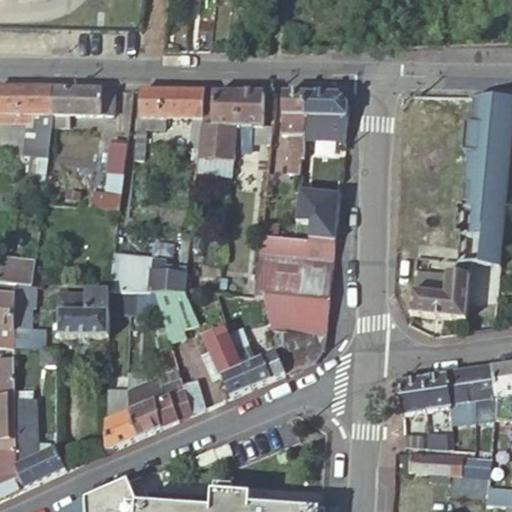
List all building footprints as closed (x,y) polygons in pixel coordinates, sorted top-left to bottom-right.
[(0,114),(31,116),(50,116),(53,91),(0,89),(0,114)] [(113,117),(114,92),(53,91),(50,116),(113,117)] [(206,94),(141,93),(140,120),(164,120),(193,121),(203,121),(204,107),(206,94)] [(214,108),(204,107),(203,121),(201,144),(238,144),(239,95),(214,94),(214,108)] [(214,94),(206,94),(204,107),(214,108),(214,94)] [(264,95),(239,95),(238,144),(253,145),(253,141),(272,140),(273,130),(264,130),(264,95)] [(306,96),(285,96),(285,137),(290,137),(290,155),(291,155),(290,176),(301,177),(304,155),(305,137),(306,96)] [(340,97),(306,96),(305,137),(346,141),(349,108),(340,97)] [(496,331),(511,163),(511,98),(475,98),(464,210),(464,211),(461,242),(459,263),(471,265),(465,323),(464,335),(496,331)] [(31,123),(31,116),(0,114),(0,122),(24,123),(31,123)] [(49,122),(50,116),(31,116),(31,123),(24,123),(23,137),(47,139),(49,128),(49,122)] [(164,120),(140,120),(136,120),(132,160),(149,161),(150,150),(143,150),(145,129),(163,131),(164,120)] [(203,121),(193,121),(190,150),(200,151),(201,144),(203,121)] [(28,157),(45,159),(47,139),(23,137),(21,157),(28,157)] [(238,144),(201,144),(200,151),(199,161),(201,161),(235,162),(236,162),(237,154),(238,144)] [(253,145),(238,144),(237,154),(253,156),(253,145)] [(120,213),(128,147),(110,145),(106,175),(110,176),(107,194),(105,211),(120,213)] [(27,174),(44,176),(45,159),(28,157),(27,174)] [(235,162),(201,161),(200,175),(234,178),(235,162)] [(77,200),(79,192),(67,190),(66,199),(77,200)] [(105,211),(107,194),(88,191),(86,209),(105,211)] [(340,196),(313,193),(309,229),(337,232),(340,196)] [(464,211),(464,210),(448,209),(446,240),(461,242),(464,211)] [(264,223),(263,237),(282,238),(283,225),(264,223)] [(257,299),(264,300),(274,332),(297,334),(327,337),(331,300),(332,299),(333,271),(335,257),(336,244),(282,238),(263,237),(258,281),(257,299)] [(189,266),(192,239),(184,238),(182,265),(189,266)] [(188,274),(189,266),(182,265),(115,258),(111,292),(111,294),(137,295),(150,295),(157,295),(171,296),(186,296),(187,294),(188,275),(188,274)] [(32,288),(34,263),(5,260),(4,261),(1,261),(0,274),(0,284),(1,285),(15,286),(32,288)] [(471,265),(459,263),(458,277),(448,276),(448,279),(446,296),(413,293),(411,317),(465,323),(471,265)] [(446,296),(448,279),(438,278),(439,268),(416,266),(413,293),(446,296)] [(192,275),(188,275),(187,294),(196,295),(214,296),(216,296),(216,292),(191,290),(192,275)] [(233,279),(224,278),(223,297),(232,297),(232,291),(238,292),(239,286),(233,285),(233,279)] [(243,298),(257,299),(258,281),(245,280),(243,298)] [(15,304),(15,286),(1,285),(0,284),(0,329),(15,331),(15,304)] [(38,289),(32,288),(15,286),(15,304),(20,304),(20,309),(30,309),(37,309),(38,289)] [(111,294),(111,292),(88,291),(88,313),(83,313),(83,297),(60,297),(60,323),(59,340),(110,341),(111,317),(111,294)] [(137,295),(111,294),(111,317),(131,317),(131,319),(137,319),(137,318),(137,295)] [(196,295),(187,294),(186,296),(201,330),(213,327),(196,295)] [(150,295),(137,295),(137,318),(152,318),(150,303),(150,295)] [(163,318),(157,295),(150,295),(150,303),(152,318),(163,318)] [(185,335),(171,296),(157,295),(163,318),(172,348),(188,342),(185,335)] [(201,330),(186,296),(171,296),(185,335),(201,330)] [(31,331),(30,309),(20,309),(20,304),(15,304),(15,331),(31,331)] [(15,331),(0,329),(0,346),(15,347),(15,331)] [(232,401),(253,392),(236,355),(235,353),(235,351),(231,337),(228,330),(205,340),(212,355),(223,381),(232,401)] [(39,351),(46,351),(46,331),(31,331),(15,331),(15,347),(15,350),(39,351)] [(253,392),(273,384),(263,361),(257,363),(245,331),(231,337),(235,351),(235,353),(236,355),(253,392)] [(327,337),(297,334),(274,332),(282,353),(289,376),(318,364),(325,351),(327,337)] [(39,363),(57,363),(57,351),(46,351),(39,351),(39,363)] [(282,353),(263,361),(273,384),(289,376),(282,353)] [(223,381),(212,355),(207,357),(218,383),(223,381)] [(0,452),(16,453),(15,431),(15,401),(16,392),(15,360),(0,360),(0,452)] [(511,367),(492,370),(496,399),(495,421),(497,422),(511,422),(511,367)] [(496,399),(492,370),(478,373),(480,390),(475,390),(476,402),(496,399)] [(480,390),(478,373),(448,377),(452,405),(476,402),(475,390),(480,390)] [(163,389),(182,382),(180,375),(160,384),(161,388),(163,389)] [(452,405),(448,377),(424,380),(428,414),(436,413),(437,422),(447,421),(445,411),(452,411),(452,405)] [(428,414),(424,380),(401,383),(405,417),(428,414)] [(183,422),(193,418),(184,389),(182,382),(163,389),(166,401),(178,397),(183,422)] [(163,389),(161,388),(161,389),(153,391),(150,385),(130,394),(130,404),(130,415),(154,405),(166,401),(163,389)] [(193,418),(206,412),(199,385),(184,389),(193,418)] [(15,401),(32,401),(32,392),(16,392),(15,401)] [(130,404),(130,394),(110,394),(110,412),(130,404)] [(162,432),(183,422),(178,397),(166,401),(154,405),(162,432)] [(495,421),(496,399),(476,402),(476,423),(494,421),(495,421)] [(15,431),(35,431),(35,400),(32,401),(15,401),(15,431)] [(476,423),(476,402),(452,405),(452,411),(454,426),(476,423)] [(130,415),(130,404),(110,412),(109,424),(108,424),(108,455),(140,441),(130,415)] [(130,415),(140,441),(162,432),(154,405),(130,415)] [(15,468),(26,491),(67,472),(57,451),(36,461),(35,431),(15,431),(16,453),(15,468)] [(430,434),(430,449),(449,450),(447,435),(430,434)] [(405,435),(405,447),(424,448),(422,436),(405,435)] [(230,456),(226,446),(212,452),(216,462),(230,456)] [(0,503),(26,491),(15,468),(16,453),(0,452),(0,503)] [(215,462),(210,453),(194,460),(198,470),(215,462)] [(424,456),(414,455),(413,474),(423,475),(424,456)] [(424,456),(423,475),(434,475),(452,476),(463,477),(464,459),(448,458),(447,464),(435,463),(435,457),(424,456)] [(475,460),(464,459),(463,477),(474,478),(475,460)] [(486,465),(492,466),(492,462),(475,460),(474,478),(485,479),(486,465)] [(452,476),(434,475),(434,482),(452,483),(452,476)] [(463,477),(452,476),(452,483),(451,498),(490,501),(490,491),(491,479),(485,479),(474,478),(463,477)] [(269,511),(251,511),(252,500),(213,498),(212,508),(136,502),(127,486),(84,505),(84,511),(269,511)] [(508,508),(511,508),(511,492),(490,491),(490,501),(489,507),(508,508)]
